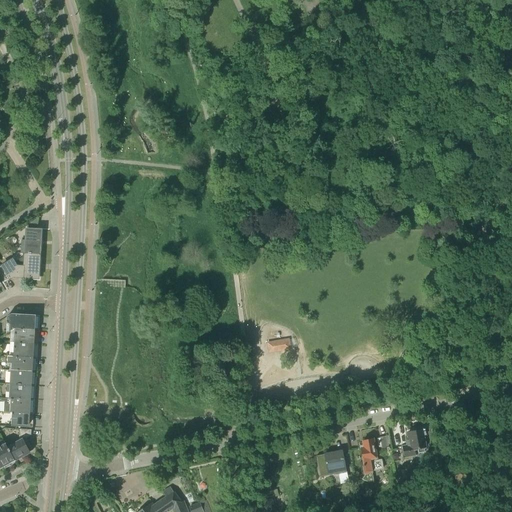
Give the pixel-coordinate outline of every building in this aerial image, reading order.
[(22,246),(22,253),(39,254),(41,231),(27,230),(26,241),(24,240),(22,243),(22,246)] [(39,254),(22,253),(22,258),(14,262),(12,259),(0,266),(0,267),(0,278),(2,283),(12,277),(38,278),(39,254)] [(14,329),(33,329),(34,316),(12,314),(7,317),(7,324),(9,325),(9,332),(14,329)] [(13,343),(32,344),(33,329),(14,329),(13,343)] [(269,353),(291,349),(289,339),(267,342),(269,353)] [(9,356),(32,357),(32,344),(13,343),(10,343),(9,356)] [(11,371),(31,371),(32,357),(9,356),(7,356),(7,364),(11,365),(11,371)] [(9,384),(30,385),(31,371),(11,371),(10,370),(10,381),(9,384)] [(9,399),(29,400),(30,385),(9,384),(9,399)] [(12,413),(28,414),(29,400),(9,399),(1,399),(1,402),(4,402),(4,412),(9,412),(9,413),(12,413)] [(28,414),(12,413),(11,427),(28,428),(28,414)] [(423,430),(421,428),(417,428),(416,430),(408,432),(409,437),(406,437),(408,446),(404,446),(407,459),(419,456),(418,450),(426,448),(423,439),(426,438),(424,429),(423,430)] [(8,447),(15,461),(30,453),(30,452),(33,451),(29,445),(28,445),(25,439),(31,436),(31,429),(20,429),(19,442),(8,447)] [(382,451),(391,449),(389,436),(380,438),(382,451)] [(377,460),(376,459),(377,459),(373,439),(363,441),(364,445),(360,446),(365,473),(383,469),(382,459),(377,460)] [(0,447),(0,461),(3,468),(5,467),(6,468),(11,466),(10,464),(15,461),(8,447),(6,444),(0,447)] [(346,472),(342,451),(338,452),(338,451),(333,452),(333,453),(324,454),(324,455),(317,456),(320,477),(346,472)] [(354,475),(347,476),(350,489),(357,488),(354,475)] [(187,511),(183,502),(181,502),(174,492),(166,498),(158,503),(150,508),(152,511),(167,511),(172,509),(173,511),(187,511)] [(376,500),(367,505),(370,510),(379,505),(376,500)]
